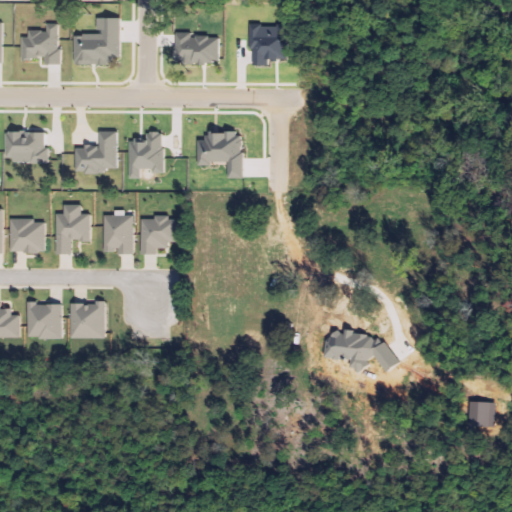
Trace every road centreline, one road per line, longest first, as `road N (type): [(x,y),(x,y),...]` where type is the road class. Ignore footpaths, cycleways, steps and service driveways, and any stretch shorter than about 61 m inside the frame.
road 1 (residential): [(322,100),(0,98)]
road 2 (residential): [(0,278),(125,279),(149,310)]
